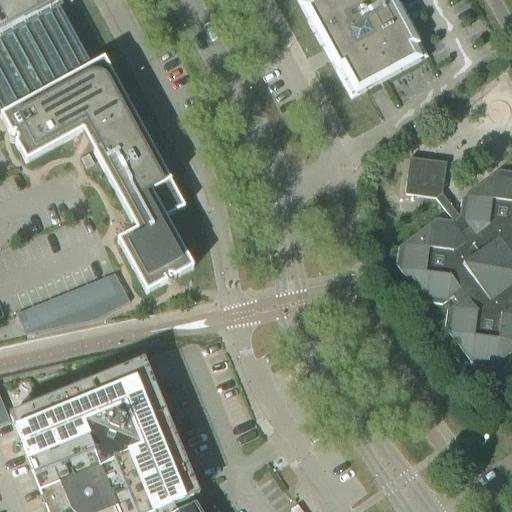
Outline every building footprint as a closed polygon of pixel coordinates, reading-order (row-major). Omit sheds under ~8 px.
[(0,0),(0,42),(60,10),(62,9),(57,0),(0,0)] [(297,0),(325,51),(351,98),(424,58),(392,0),(297,0)] [(60,10),(0,42),(0,114),(1,117),(0,117),(0,118),(25,165),(82,134),(135,232),(116,242),(146,296),(166,285),(164,281),(168,279),(169,279),(170,279),(171,279),(172,280),(172,281),(193,270),(165,220),(184,209),(129,109),(134,95),(120,91),(103,61),(91,68),(60,10)] [(94,166),(88,155),(80,160),(86,170),(94,166)] [(435,200),(453,223),(435,220),(398,249),(395,267),(424,304),(442,306),(454,297),(458,303),(446,312),(447,333),(473,367),(491,369),(511,352),(511,173),(498,172),(461,200),(458,218),(442,195),(445,164),(408,160),(404,196),(435,200)] [(96,322),(129,304),(114,276),(16,316),(24,337),(96,322)] [(140,371),(10,424),(46,511),(64,511),(70,509),(77,511),(163,511),(192,500),(140,371)] [(480,400),(493,415),(508,402),(496,387),(480,400)]
